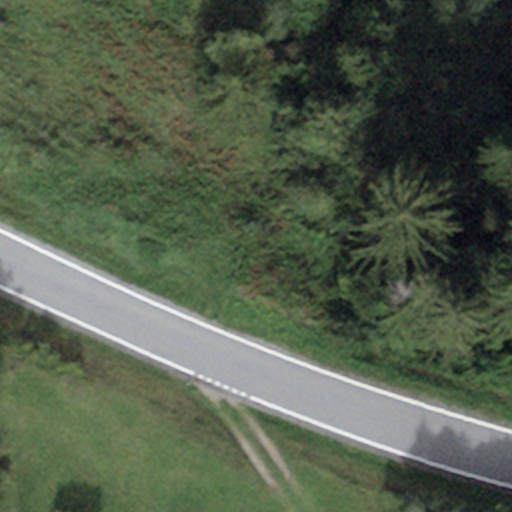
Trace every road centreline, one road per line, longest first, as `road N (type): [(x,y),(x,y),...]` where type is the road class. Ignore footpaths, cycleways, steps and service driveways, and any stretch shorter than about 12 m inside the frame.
road 1 (tertiary): [(511,460),(350,412),(204,355),(0,259)]
road 2 (track): [(204,355),(303,511)]
